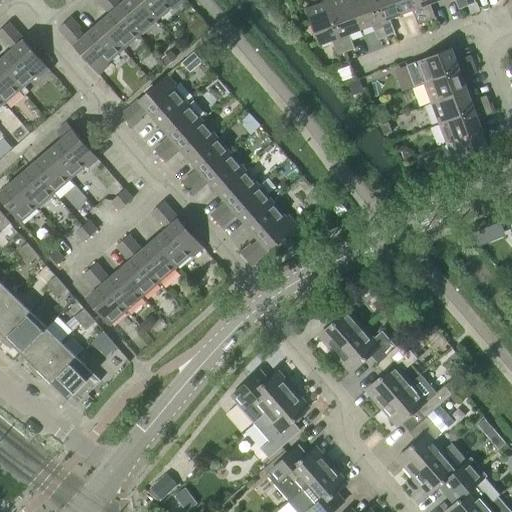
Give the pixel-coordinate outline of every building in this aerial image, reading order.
[(113,5),(109,0),(98,0),(107,10),(113,5)] [(137,0),(125,0),(116,8),(139,34),(155,20),(137,0)] [(137,0),(155,20),(170,7),(173,9),(183,0),(137,0)] [(346,50),(327,0),(305,8),(319,44),(331,39),(337,53),(346,50)] [(349,0),(327,0),(346,50),(354,47),(349,33),(360,28),(349,0)] [(372,0),(349,0),(360,28),(371,24),(377,38),(386,35),(372,0)] [(395,0),(372,0),(386,35),(395,32),(389,17),(401,13),(395,0)] [(418,0),(395,0),(401,13),(412,9),(418,23),(426,20),(418,0)] [(418,0),(426,20),(434,17),(429,2),(435,0),(418,0)] [(116,8),(100,22),(123,48),(139,34),(116,8)] [(123,48),(100,22),(84,36),(78,28),(79,27),(71,17),(59,28),(98,73),(109,64),(107,62),(123,48)] [(13,49),(0,59),(0,66),(19,89),(20,88),(29,99),(32,96),(24,85),(36,75),(37,77),(48,68),(9,22),(0,29),(0,37),(4,43),(6,41),(13,49)] [(394,70),(402,90),(474,63),(471,55),(457,61),(452,48),(394,70)] [(171,50),(161,58),(167,65),(177,57),(171,50)] [(182,62),(190,72),(202,62),(194,52),(182,62)] [(425,83),(432,102),(467,89),(463,78),(478,73),(474,63),(415,85),(415,87),(425,83)] [(0,99),(3,103),(19,89),(0,66),(0,99)] [(147,110),(161,126),(187,103),(173,87),(176,85),(167,75),(121,115),(132,127),(142,117),(141,115),(147,110)] [(344,86),(349,97),(365,90),(360,79),(344,86)] [(432,102),(440,122),(490,103),(487,95),(472,101),(467,89),(432,102)] [(155,149),(160,155),(201,119),(187,103),(161,126),(170,136),(155,149)] [(440,122),(447,143),(483,129),(479,118),(493,112),(490,103),(440,122)] [(180,148),(189,158),(215,135),(201,119),(160,155),(165,161),(180,148)] [(63,138),(49,150),(72,176),(86,164),(88,166),(97,158),(67,122),(56,131),(63,138)] [(388,122),(379,125),(383,135),(391,132),(388,122)] [(483,129),(447,143),(455,164),(491,151),(491,150),(505,144),(502,135),(487,141),(483,129)] [(182,181),(188,187),(229,151),(215,135),(189,158),(197,168),(182,181)] [(4,139),(0,142),(0,150),(4,155),(7,152),(12,148),(4,139)] [(275,161),(287,152),(277,140),(265,150),(275,161)] [(407,147),(401,149),(405,159),(414,155),(412,148),(407,147)] [(49,150),(32,164),(55,191),(72,176),(49,150)] [(208,180),(217,191),(243,168),(229,151),(188,187),(193,193),(208,180)] [(32,164),(15,179),(37,205),(55,191),(32,164)] [(210,214),(216,220),(257,184),(243,168),(217,191),(226,201),(210,214)] [(420,173),(411,177),(413,180),(416,186),(425,182),(420,173)] [(37,205),(15,179),(0,191),(0,197),(20,220),(37,205)] [(237,213),(247,225),(273,202),(257,184),(216,220),(221,227),(237,213)] [(111,200),(119,209),(133,198),(124,188),(111,200)] [(168,228),(152,242),(175,268),(191,254),(193,256),(204,247),(164,201),(152,212),(160,222),(162,220),(168,228)] [(273,202),(247,225),(259,239),(252,246),(250,243),(240,252),(251,264),(297,225),(288,214),(285,216),(273,202)] [(335,211),(341,218),(348,212),(342,204),(335,211)] [(4,216),(0,219),(0,230),(10,222),(4,216)] [(90,218),(83,224),(91,233),(98,228),(90,218)] [(91,233),(83,224),(75,231),(84,240),(91,233)] [(128,234),(122,240),(159,282),(175,268),(152,242),(142,250),(128,234)] [(130,260),(120,269),(143,296),(159,282),(122,240),(117,245),(130,260)] [(18,250),(23,256),(33,248),(27,242),(18,250)] [(33,248),(23,256),(29,263),(38,255),(33,248)] [(48,254),(56,263),(63,257),(55,248),(48,254)] [(97,262),(90,268),(126,310),(143,296),(120,269),(110,278),(97,262)] [(126,310),(90,268),(84,273),(97,289),(87,298),(110,325),(126,310)] [(47,283),(52,290),(61,282),(56,275),(47,283)] [(0,312),(16,296),(0,281),(0,312)] [(61,282),(52,290),(57,296),(67,288),(61,282)] [(317,335),(334,354),(363,327),(348,309),(356,302),(348,293),(329,309),(337,318),(317,335)] [(0,333),(0,341),(1,342),(31,311),(16,296),(0,312),(0,332),(0,333)] [(80,322),(90,314),(84,307),(75,316),(75,317),(67,324),(72,330),(78,324),(80,322)] [(11,343),(21,353),(47,327),(31,311),(1,342),(6,347),(11,343)] [(95,320),(90,314),(80,322),(86,329),(95,320)] [(428,321),(421,328),(428,336),(435,329),(428,321)] [(27,367),(33,372),(62,341),(47,327),(21,353),(31,363),(27,367)] [(369,355),(377,364),(396,347),(382,331),(373,338),(363,327),(334,354),(350,372),(369,355)] [(106,356),(119,345),(106,330),(93,341),(106,356)] [(41,373),(52,383),(78,357),(62,341),(33,372),(38,377),(41,373)] [(365,390),(381,408),(411,382),(402,372),(418,358),(403,341),(396,347),(377,364),(385,373),(365,390)] [(78,357),(52,383),(69,399),(75,392),(82,399),(95,386),(87,379),(93,372),(78,357)] [(232,395),(254,423),(294,389),(279,371),(258,388),(251,380),(232,395)] [(401,424),(409,433),(441,405),(453,394),(466,382),(459,373),(445,385),(437,392),(421,373),(411,382),(381,408),(398,427),(401,424)] [(294,389),(254,423),(255,423),(254,423),(270,441),(261,448),(269,458),(297,434),(289,425),(309,408),(294,389)] [(397,458),(412,477),(443,450),(434,440),(455,421),(441,405),(409,433),(416,441),(397,458)] [(484,419),(477,425),(486,434),(492,428),(484,419)] [(277,511),(332,465),(315,446),(296,463),(288,455),(265,475),(271,481),(289,502),(277,511)] [(448,479),(455,487),(475,470),(467,462),(459,469),(443,450),(412,477),(429,496),(448,479)] [(332,465),(277,511),(331,511),(335,509),(328,500),(347,483),(332,465)] [(443,511),(481,511),(489,505),(474,487),(486,476),(478,467),(475,470),(455,487),(463,496),(443,511)] [(153,486),(150,488),(160,500),(163,498),(178,485),(168,473),(153,486)] [(184,488),(174,496),(186,511),(196,503),(184,488)] [(511,511),(511,507),(501,495),(489,505),(481,511),(511,511)]
